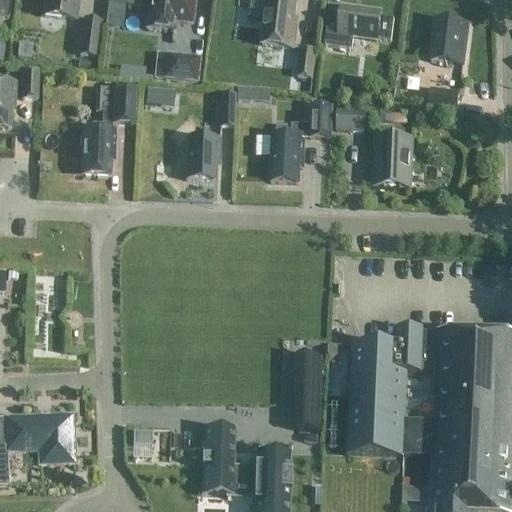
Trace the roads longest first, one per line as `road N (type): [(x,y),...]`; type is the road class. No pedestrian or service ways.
road 1 (residential): [(511,234),(106,219)]
road 2 (residential): [(110,379),(106,219)]
road 3 (residential): [(114,505),(110,379)]
road 4 (residential): [(511,120),(509,0)]
